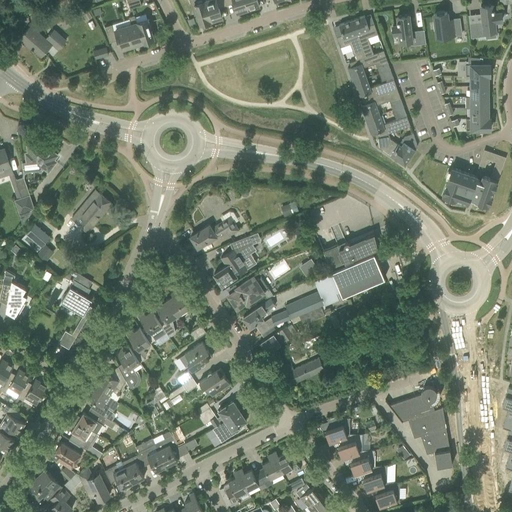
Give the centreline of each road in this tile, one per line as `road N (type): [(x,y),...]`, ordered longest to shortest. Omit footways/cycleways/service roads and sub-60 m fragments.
road 1 (residential): [(150,236),(180,258),(288,422)]
road 2 (secondary): [(411,216),(329,169),(257,155)]
road 3 (residential): [(78,378),(150,236)]
road 4 (residential): [(183,44),(326,0)]
road 5 (secondary): [(485,511),(467,364)]
road 6 (residential): [(0,494),(78,378)]
